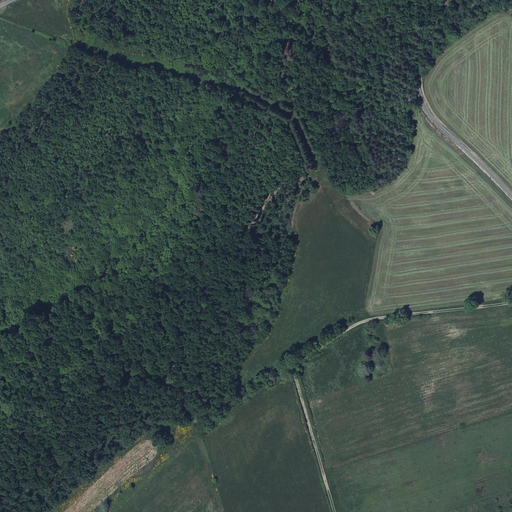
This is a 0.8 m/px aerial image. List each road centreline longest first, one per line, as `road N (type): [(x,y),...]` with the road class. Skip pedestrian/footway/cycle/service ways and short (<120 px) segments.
road 1 (track): [(334,511),(292,364),(364,321),(511,302)]
road 2 (unclassified): [(511,196),(424,105),(417,74),(448,0)]
